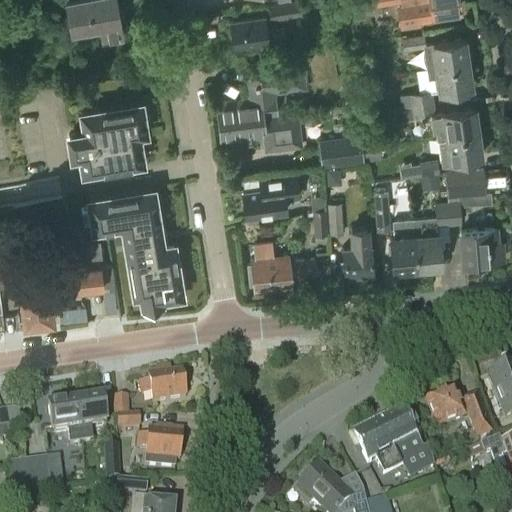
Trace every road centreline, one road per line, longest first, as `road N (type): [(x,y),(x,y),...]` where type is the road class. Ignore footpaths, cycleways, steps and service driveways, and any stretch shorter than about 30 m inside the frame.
road 1 (residential): [(232,331),(177,0)]
road 2 (residential): [(229,511),(276,441),(372,371),(379,318)]
road 3 (residential): [(0,362),(232,331)]
road 4 (residential): [(232,331),(379,318)]
road 5 (residential): [(379,318),(511,309)]
